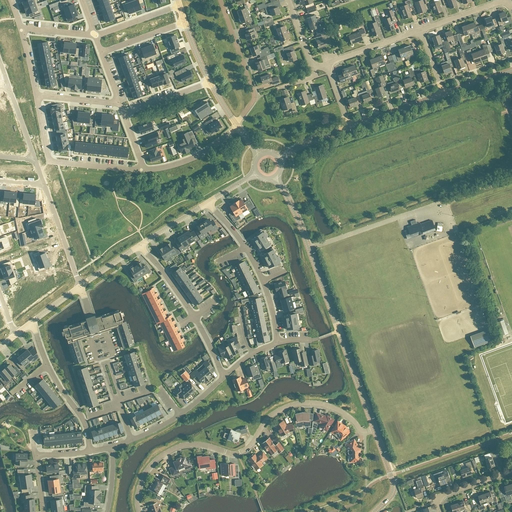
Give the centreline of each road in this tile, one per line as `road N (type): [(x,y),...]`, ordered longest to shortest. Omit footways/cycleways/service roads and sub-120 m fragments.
road 1 (residential): [(373,429),(361,431),(323,405),(286,407),(237,454),(189,445),(162,455),(140,483),(139,511)]
road 2 (tertiary): [(274,177),(337,331)]
road 3 (residential): [(35,95),(48,162),(143,170)]
road 4 (residential): [(277,344),(253,263),(208,202)]
road 5 (residential): [(31,323),(52,376),(84,423),(89,451)]
road 6 (residential): [(236,125),(254,96),(219,0)]
